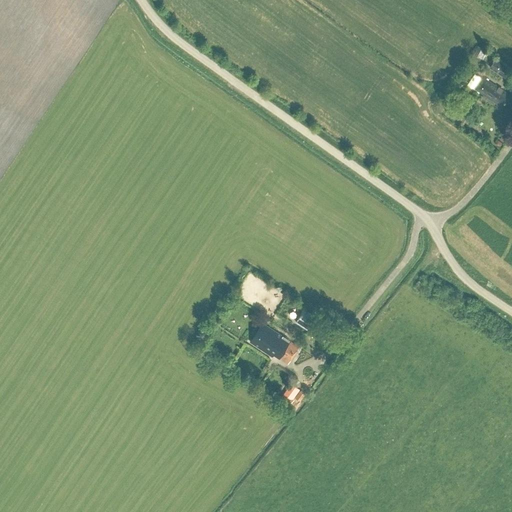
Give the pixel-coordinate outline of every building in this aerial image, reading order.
[(489,66),(505,77),(511,68),(495,57),(489,66)] [(475,73),(468,83),(474,87),(481,77),(475,73)] [(511,87),(496,76),(493,81),(511,94),(511,87)] [(485,78),(477,89),(495,101),(496,99),(503,104),(509,95),(485,78)] [(304,308),(296,321),(311,331),(319,318),(304,308)] [(273,353),(274,353),(269,360),(277,365),(281,358),(288,362),(298,346),(264,324),(252,343),(272,356),(273,353)] [(294,382),(311,394),(318,385),(301,373),(294,382)] [(291,382),(280,397),(291,404),(301,389),(291,382)]
